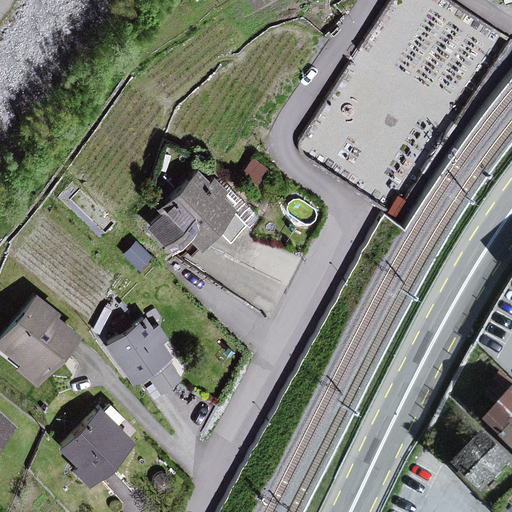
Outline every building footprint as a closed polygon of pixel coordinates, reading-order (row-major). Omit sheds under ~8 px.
[(222,197),(205,180),(200,185),(187,172),(148,210),(154,215),(140,229),(158,248),(176,230),(188,243),(225,207),(218,201),(222,197)] [(50,315),(26,296),(0,327),(0,355),(31,381),(68,336),(47,318),(50,315)] [(164,356),(138,319),(100,345),(124,380),(137,371),(150,389),(170,375),(159,359),(164,356)] [(511,397),(506,391),(480,418),(511,449),(511,397)] [(122,443),(90,410),(48,451),(81,484),(122,443)] [(506,465),(473,438),(450,466),(482,493),(506,465)]
